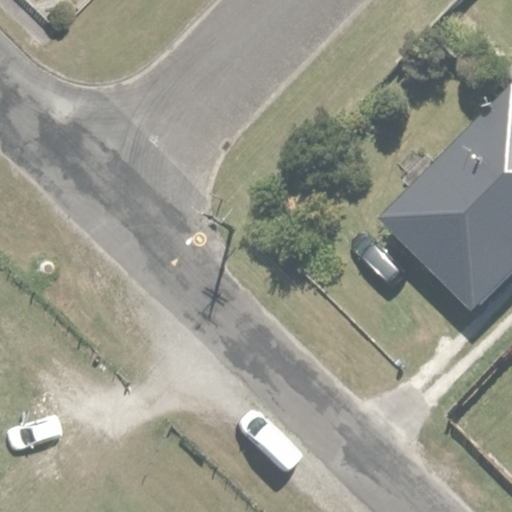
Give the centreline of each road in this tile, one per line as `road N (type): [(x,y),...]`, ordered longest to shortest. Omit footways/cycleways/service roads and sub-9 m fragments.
road 1 (residential): [(103,180),(434,511)]
road 2 (residential): [(103,180),(282,0)]
road 3 (residential): [(0,82),(103,180)]
